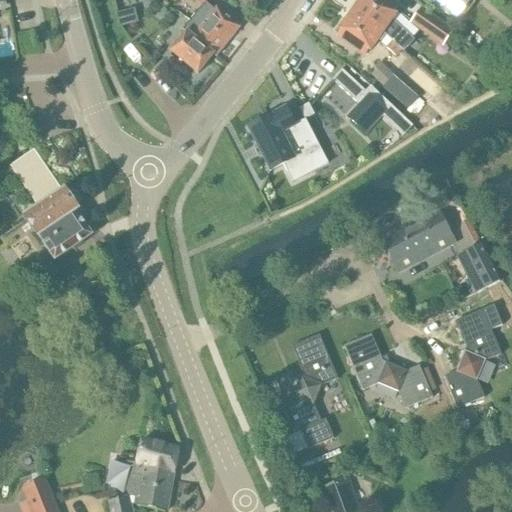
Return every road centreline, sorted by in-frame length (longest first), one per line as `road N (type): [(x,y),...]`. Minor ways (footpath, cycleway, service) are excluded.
road 1 (unclassified): [(176,343),(358,270),(424,341)]
road 2 (unclassified): [(150,181),(184,149),(297,0)]
road 3 (tertiary): [(236,506),(176,343)]
road 4 (tertiary): [(176,343),(145,252),(141,217),(150,181)]
road 5 (tertiary): [(150,181),(101,132),(80,63)]
